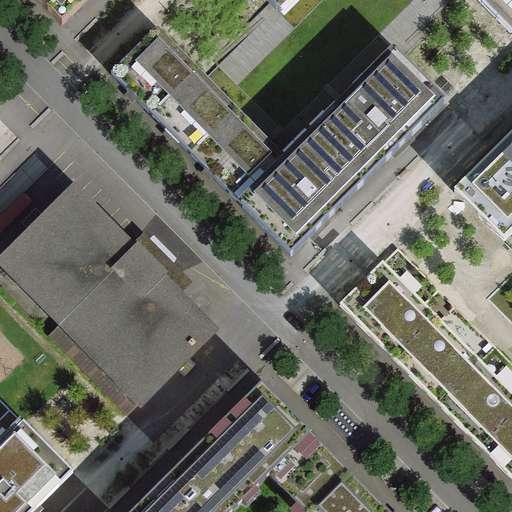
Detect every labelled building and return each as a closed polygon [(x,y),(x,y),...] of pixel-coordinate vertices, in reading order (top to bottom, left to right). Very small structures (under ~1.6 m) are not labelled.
[(22,0),(57,34),(90,0),(22,0)] [(253,0),(275,21),(296,0),(253,0)] [(511,0),(473,0),(510,38),(511,35),(511,0)] [(196,80),(154,38),(108,84),(128,104),(150,126),(196,80)] [(393,50),(314,129),(367,182),(399,149),(446,103),(393,50)] [(238,121),(196,80),(150,126),(171,146),(192,167),(238,121)] [(280,163),(238,121),(192,167),(212,187),(234,209),(280,163)] [(280,163),(234,209),(287,262),(318,231),(367,182),(314,129),(280,163)] [(511,144),(464,194),(509,239),(511,236),(511,144)] [(226,326),(73,175),(0,248),(0,271),(141,411),(226,326)] [(511,383),(391,260),(344,305),(511,475),(511,383)] [(415,511),(283,371),(133,511),(255,511),(275,493),(293,511),(415,511)] [(28,413),(0,440),(0,511),(33,511),(34,511),(80,466),(28,413)]
